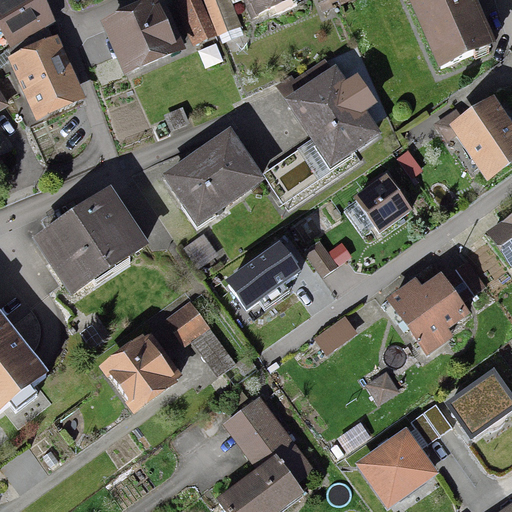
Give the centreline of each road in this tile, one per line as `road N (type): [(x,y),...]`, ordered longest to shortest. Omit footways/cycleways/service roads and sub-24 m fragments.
road 1 (residential): [(0,221),(114,170),(70,27),(52,0)]
road 2 (unknown): [(10,511),(198,382)]
